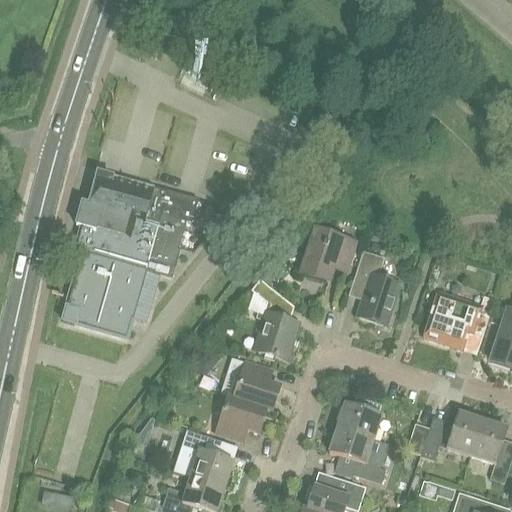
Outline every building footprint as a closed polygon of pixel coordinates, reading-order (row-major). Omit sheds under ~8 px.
[(167,194),(168,194),(138,186),(138,187),(97,176),(88,208),(81,206),(75,228),(82,229),(75,255),(82,256),(67,310),(65,309),(65,311),(61,324),(74,327),(75,327),(76,327),(126,341),(128,331),(130,332),(133,321),(146,325),(159,279),(171,282),(180,252),(178,252),(186,224),(191,226),(197,203),(167,194)] [(345,275),(348,265),(355,246),(314,233),(299,276),(328,285),(333,271),(345,275)] [(362,254),(352,287),(365,291),(356,320),(386,330),(400,288),(377,280),(384,261),(362,254)] [(252,295),(247,310),(256,313),(255,318),(263,321),(252,354),(287,365),(299,327),(289,324),(281,321),(281,319),(290,307),(259,283),(250,294),(252,295)] [(437,296),(422,341),(461,354),(465,342),(479,347),(493,303),(483,300),(480,310),(437,296)] [(511,370),(511,317),(505,315),(490,363),(511,370)] [(242,376),(245,366),(232,361),(229,372),(242,376)] [(265,412),(265,413),(270,414),(279,389),(269,386),(273,374),(245,365),(233,401),(233,402),(265,412)] [(233,402),(233,401),(228,399),(216,437),(243,446),(247,434),(257,437),(265,413),(265,412),(233,402)] [(336,431),(372,443),(380,419),(344,407),(336,431)] [(470,460),(482,424),(457,416),(450,439),(429,432),(420,458),(420,460),(434,465),(438,450),(470,460)] [(482,424),(470,460),(494,468),(489,482),(504,487),(511,460),(511,458),(499,455),(506,432),(482,424)] [(420,458),(429,432),(415,427),(406,454),(420,458)] [(213,441),(187,433),(179,431),(174,447),(181,449),(179,456),(195,461),(189,480),(224,491),(233,465),(207,457),(213,441)] [(365,467),(372,443),(336,431),(328,456),(357,465),(353,479),(380,487),(385,474),(365,467)] [(198,511),(217,511),(224,491),(189,480),(183,499),(167,494),(163,505),(139,497),(135,509),(144,511),(190,511),(191,510),(198,511)] [(308,504),(305,511),(343,511),(344,511),(347,511),(358,511),(365,491),(330,480),(326,494),(313,490),(309,489),(305,503),(308,504)] [(450,502),(453,493),(422,483),(417,497),(434,503),(435,498),(450,502)] [(59,509),(62,495),(45,492),(42,505),(59,509)] [(490,511),(492,507),(458,496),(453,511),(490,511)] [(398,498),(395,506),(403,508),(405,501),(398,498)]
